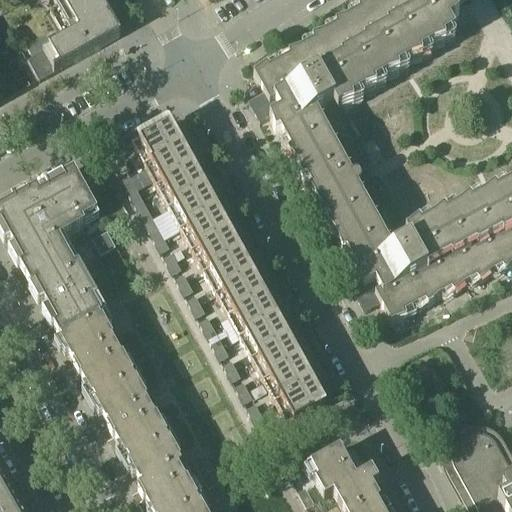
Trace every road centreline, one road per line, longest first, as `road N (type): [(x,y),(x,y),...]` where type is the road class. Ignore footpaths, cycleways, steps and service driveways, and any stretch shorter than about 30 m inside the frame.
road 1 (residential): [(431,511),(191,70)]
road 2 (residential): [(113,511),(0,310)]
road 3 (residential): [(0,179),(191,70)]
road 4 (residential): [(191,70),(295,0)]
